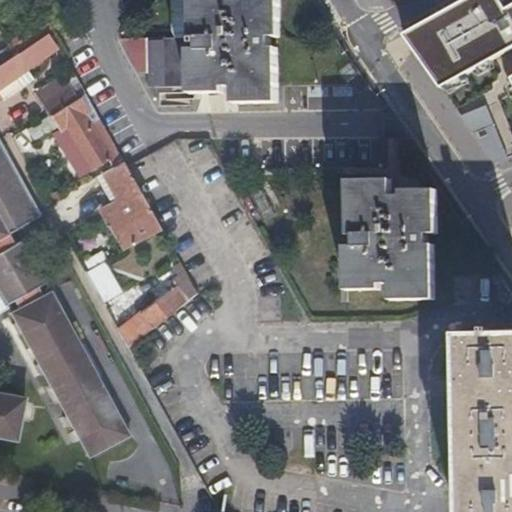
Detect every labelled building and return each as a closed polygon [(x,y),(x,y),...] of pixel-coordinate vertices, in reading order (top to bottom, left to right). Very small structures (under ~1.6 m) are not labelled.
[(56,4),(53,0),(41,0),(47,9),(56,4)] [(237,0),(195,0),(195,35),(150,35),(150,48),(131,48),(143,70),(149,70),(149,84),(191,85),(191,93),(226,93),(226,88),(238,88),(238,104),(280,103),(279,49),(275,49),(274,37),(282,37),(281,0),(247,0),(248,0),(238,1),(237,0)] [(501,0),(465,0),(404,34),(442,88),(511,49),(511,78),(511,6),(507,9),(501,0)] [(47,36),(13,58),(0,66),(0,99),(2,98),(0,94),(0,89),(58,53),(47,36)] [(36,95),(50,119),(73,106),(67,95),(73,92),(64,78),(36,95)] [(92,115),(84,102),(54,119),(63,132),(67,129),(93,172),(110,161),(86,119),(92,115)] [(486,106),(461,116),(495,164),(507,158),(486,106)] [(0,294),(7,306),(14,302),(19,310),(13,314),(64,405),(93,456),(132,434),(62,310),(51,292),(44,296),(38,287),(46,282),(22,240),(14,244),(9,235),(43,216),(12,161),(4,146),(0,139),(0,294)] [(164,233),(127,169),(125,164),(104,176),(131,224),(133,223),(145,243),(164,233)] [(392,182),(348,182),(350,235),(354,235),(354,251),(345,251),(345,292),(380,292),(380,287),(393,288),(393,302),(437,301),(435,246),(430,246),(429,234),(438,234),(437,191),(403,192),(403,200),(393,200),(392,182)] [(100,304),(120,293),(102,261),(82,271),(100,304)] [(175,288),(179,293),(182,297),(194,287),(188,275),(175,288)] [(121,335),(130,352),(199,295),(194,287),(182,297),(179,293),(149,312),(121,335)] [(487,335),(459,336),(460,511),(511,511),(511,334),(497,335),(496,330),(487,330),(487,335)] [(0,440),(18,444),(26,403),(0,398),(0,440)]
